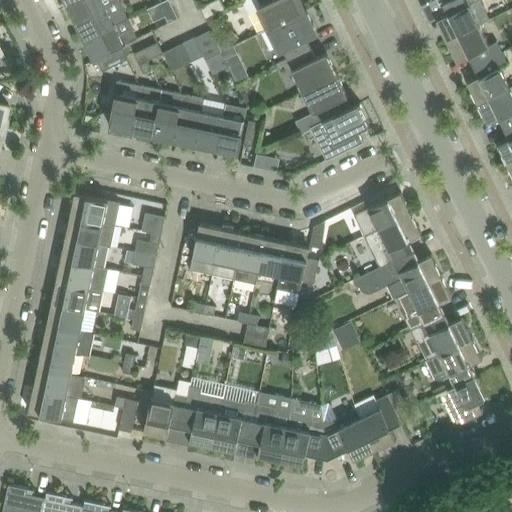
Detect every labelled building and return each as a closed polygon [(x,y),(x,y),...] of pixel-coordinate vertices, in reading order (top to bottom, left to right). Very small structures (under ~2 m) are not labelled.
[(68,0),(77,17),(106,3),(112,0),(68,0)] [(77,17),(87,37),(128,17),(119,0),(112,0),(106,3),(77,17)] [(179,16),(171,0),(165,0),(150,8),(156,20),(166,15),(169,21),(179,16)] [(222,0),(210,0),(200,5),(206,17),(226,7),(222,0)] [(259,31),(272,25),(306,8),(302,0),(259,0),(262,6),(250,12),(259,31)] [(491,17),(482,0),(443,0),(449,11),(438,17),(448,38),(480,22),(491,17)] [(272,25),(288,57),(311,46),(306,35),(317,30),(306,8),(272,25)] [(93,58),(118,46),(126,42),(137,37),(128,17),(87,37),(96,56),(93,57),(93,58)] [(470,53),(475,63),(503,50),(497,39),(490,42),(480,22),(448,38),(458,59),(470,53)] [(205,53),(208,59),(223,52),(212,29),(197,36),(205,53)] [(230,30),(222,37),(229,46),(237,38),(230,30)] [(196,35),(184,41),(184,42),(185,43),(188,50),(192,59),(205,53),(197,36),(196,35)] [(160,40),(137,49),(141,60),(164,52),(160,40)] [(130,52),(126,42),(118,46),(122,56),(125,55),(130,52)] [(184,42),(176,46),(180,54),(188,50),(185,43),(184,42)] [(118,46),(97,56),(103,69),(127,58),(125,55),(122,56),(118,46)] [(288,57),(303,89),(338,73),(327,51),(316,56),(311,46),(288,57)] [(192,59),(188,50),(180,54),(184,63),(192,59)] [(468,79),(478,100),(511,85),(501,64),(508,61),(503,50),(475,63),(480,73),(468,79)] [(238,51),(227,57),(232,67),(243,61),(238,51)] [(140,62),(145,72),(153,68),(148,58),(140,62)] [(303,89),(319,122),(343,110),(337,100),(348,94),(338,73),(303,89)] [(140,95),(133,127),(154,132),(161,99),(163,88),(142,84),(140,95)] [(506,126),(511,123),(511,122),(511,87),(511,85),(478,100),(489,121),(501,116),(506,126)] [(154,132),(175,136),(184,91),(163,87),(161,99),(154,132)] [(112,123),(133,127),(140,95),(118,90),(110,126),(112,126),(112,123)] [(175,136),(196,140),(203,108),(206,96),(184,91),(175,136)] [(224,113),(217,145),(238,149),(237,153),(239,153),(249,105),(227,100),(224,113)] [(314,125),(329,157),(364,140),(359,129),(370,124),(359,103),(362,101),(362,100),(343,110),(319,122),(314,125)] [(0,126),(4,127),(9,104),(0,101),(0,126)] [(196,140),(217,145),(224,113),(203,108),(196,140)] [(245,143),(257,145),(262,120),(250,118),(245,143)] [(511,136),(499,142),(509,163),(511,161),(511,122),(511,123),(506,126),(511,136)] [(357,211),(368,232),(412,210),(402,189),(357,211)] [(76,191),(72,213),(117,223),(117,222),(130,224),(134,205),(121,202),(122,200),(109,198),(76,191)] [(146,210),(143,228),(153,230),(162,232),(164,223),(166,215),(146,210)] [(368,232),(383,264),(415,248),(410,237),(422,231),(412,210),(368,232)] [(72,213),(67,234),(111,244),(112,244),(117,223),(72,213)] [(191,266),(214,271),(223,226),(201,221),(191,266)] [(214,271),(235,275),(245,230),(223,226),(214,271)] [(162,232),(153,230),(151,240),(160,242),(162,232)] [(257,280),(260,268),(267,235),(245,230),(235,275),(257,280)] [(67,234),(62,256),(106,266),(111,244),(67,234)] [(260,268),(281,272),(288,239),(267,235),(260,268)] [(138,237),(135,249),(158,254),(160,242),(151,240),(138,237)] [(279,283),(278,286),(301,291),(301,288),(303,279),(308,256),(311,244),(288,239),(281,272),(279,283)] [(396,296),(398,295),(443,273),(432,252),(420,258),(415,248),(383,264),(356,277),(365,295),(390,282),(396,296)] [(135,249),(133,262),(155,266),(158,254),(135,249)] [(62,256),(58,278),(105,288),(110,266),(106,266),(62,256)] [(320,258),(308,256),(303,279),(305,280),(313,281),(315,282),(320,258)] [(122,269),(110,266),(105,288),(117,291),(122,269)] [(145,266),(143,274),(152,275),(154,268),(145,266)] [(405,315),(411,327),(446,310),(441,300),(453,294),(443,273),(398,295),(407,314),(405,315)] [(152,275),(143,274),(141,284),(150,286),(152,275)] [(58,278),(53,300),(86,307),(86,305),(101,308),(105,288),(58,278)] [(305,280),(302,296),(310,298),(313,281),(305,280)] [(150,286),(141,284),(138,297),(147,299),(150,286)] [(301,291),(278,286),(275,301),(298,306),(301,291)] [(116,314),(128,316),(130,307),(132,295),(120,293),(116,314)] [(145,310),(147,299),(138,297),(136,308),(145,310)] [(53,300),(48,321),(82,328),(86,307),(53,300)] [(195,309),(205,311),(207,303),(197,300),(195,309)] [(207,303),(205,311),(214,313),(216,304),(207,303)] [(299,305),(297,314),(304,315),(306,307),(299,305)] [(128,316),(134,318),(143,319),(145,310),(136,308),(130,307),(128,316)] [(239,319),(248,321),(250,312),(241,310),(239,319)] [(418,336),(428,357),(473,336),(463,314),(451,320),(446,310),(411,327),(416,337),(418,336)] [(250,312),(248,321),(258,323),(260,314),(250,312)] [(143,319),(134,318),(132,327),(141,329),(143,319)] [(351,320),(334,328),(341,342),(358,334),(351,320)] [(48,321),(44,343),(77,350),(91,353),(95,331),(82,328),(48,321)] [(268,348),(271,327),(250,323),(246,343),(268,348)] [(316,337),(317,350),(338,344),(331,329),(316,337)] [(189,331),(186,343),(188,343),(198,346),(201,334),(189,331)] [(361,342),(358,334),(341,342),(345,350),(361,342)] [(202,335),(200,347),(212,350),(214,338),(202,335)] [(473,336),(428,357),(436,373),(437,376),(442,378),(444,377),(448,386),(476,372),(471,362),(483,356),(473,336)] [(212,350),(200,347),(197,361),(212,364),(217,338),(214,338),(212,350)] [(44,343),(39,365),(72,372),(77,350),(44,343)] [(198,346),(188,343),(183,365),(194,367),(198,346)] [(342,357),(338,344),(317,350),(318,364),(342,357)] [(236,345),(234,355),(246,358),(249,348),(236,345)] [(127,351),(125,361),(134,363),(136,353),(127,351)] [(284,351),(281,363),(292,365),(294,353),(284,351)] [(125,361),(123,370),(132,372),(134,363),(125,361)] [(39,365),(34,386),(68,394),(79,396),(84,374),(72,372),(39,365)] [(448,386),(435,392),(440,402),(447,402),(456,421),(484,408),(479,397),(486,394),(476,372),(448,386)] [(191,382),(191,384),(203,386),(202,391),(224,396),(227,384),(193,377),(191,382)] [(177,391),(189,394),(191,384),(191,382),(180,379),(178,386),(177,391)] [(173,415),(184,418),(189,394),(177,391),(178,386),(155,381),(145,430),(168,435),(173,415)] [(189,394),(184,418),(195,420),(193,426),(191,439),(214,444),(224,396),(202,391),(203,386),(191,384),(189,394)] [(261,391),(227,384),(224,396),(246,401),(246,399),(258,402),(261,391)] [(68,394),(34,386),(30,409),(75,418),(79,396),(68,394)] [(399,414),(410,409),(399,387),(388,392),(399,414)] [(295,398),(261,391),(258,402),(276,405),(279,412),(278,421),(289,424),(292,410),(295,398)] [(402,420),(399,414),(388,392),(377,397),(381,405),(360,415),(376,447),(397,437),(391,425),(402,420)] [(116,404),(125,406),(127,396),(118,394),(116,404)] [(360,415),(381,405),(377,397),(376,394),(355,404),(357,408),(360,415)] [(94,399),(79,396),(75,418),(89,422),(94,399)] [(125,406),(120,427),(133,430),(139,399),(127,396),(125,406)] [(241,430),(252,432),(258,402),(246,399),(246,401),(224,396),(214,444),(237,449),(241,430)] [(323,404),(295,398),(292,410),(313,414),(314,419),(325,417),(323,404)] [(259,454),(282,459),(289,424),(278,421),(279,412),(276,405),(258,402),(252,432),(263,434),(259,454)] [(323,404),(325,417),(341,416),(333,403),(323,404)] [(341,416),(325,417),(329,455),(349,445),(355,458),(376,447),(360,415),(357,408),(341,416)] [(289,424),(282,459),(304,464),(307,450),(329,455),(325,417),(314,419),(313,414),(292,410),(289,424)] [(43,511),(47,496),(46,495),(28,492),(29,487),(29,486),(9,481),(2,511),(43,511)] [(83,511),(85,504),(66,500),(67,494),(48,490),(46,495),(47,496),(43,511),(83,511)] [(123,511),(124,511),(123,511),(104,508),(106,502),(86,498),(85,504),(83,511),(123,511)]
